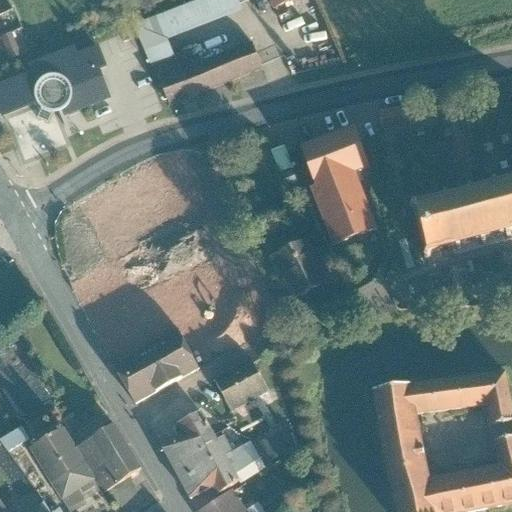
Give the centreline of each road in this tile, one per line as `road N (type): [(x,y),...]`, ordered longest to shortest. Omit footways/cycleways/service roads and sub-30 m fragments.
road 1 (tertiary): [(19,228),(131,152),(347,94),(511,63)]
road 2 (residential): [(129,420),(378,291)]
road 3 (residential): [(129,420),(19,228)]
